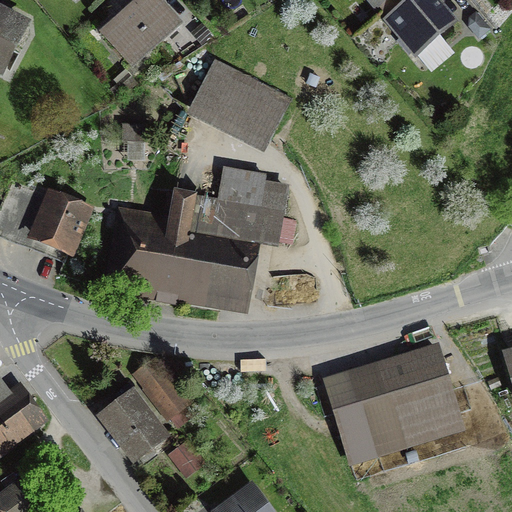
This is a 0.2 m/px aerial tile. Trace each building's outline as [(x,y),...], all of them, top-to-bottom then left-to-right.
[(157,0),(148,0),(128,17),(159,54),(185,32),(157,0)] [(394,0),(364,0),(375,14),(394,0)] [(465,28),(446,0),(419,0),(384,24),(412,64),(465,28)] [(30,27),(0,11),(0,70),(6,74),(30,27)] [(134,74),(159,54),(128,17),(103,38),(134,74)] [(294,106),(220,67),(196,113),(269,152),(294,106)] [(145,127),(124,125),(122,140),(144,142),(145,127)] [(112,217),(99,286),(241,311),(251,252),(275,256),(287,183),(214,170),(209,198),(160,190),(154,225),(112,217)] [(99,213),(56,196),(37,245),(80,262),(99,213)] [(490,246),(479,248),(481,259),(493,257),(490,246)] [(442,350),(353,379),(383,471),(472,442),(442,350)] [(162,360),(137,378),(171,426),(196,408),(162,360)] [(12,402),(0,385),(0,459),(47,425),(24,393),(12,402)] [(176,444),(138,395),(106,419),(144,469),(176,444)] [(45,511),(49,509),(32,485),(3,506),(7,511),(45,511)] [(272,511),(259,492),(230,511),(272,511)]
